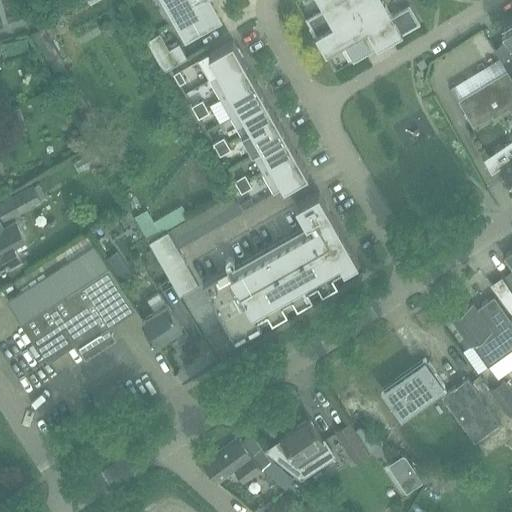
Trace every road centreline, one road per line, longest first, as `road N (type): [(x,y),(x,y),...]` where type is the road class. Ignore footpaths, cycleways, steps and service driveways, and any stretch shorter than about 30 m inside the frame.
road 1 (tertiary): [(161,449),(415,283)]
road 2 (residential): [(318,110),(498,0)]
road 3 (residential): [(415,283),(318,110)]
road 4 (residential): [(72,505),(0,391)]
